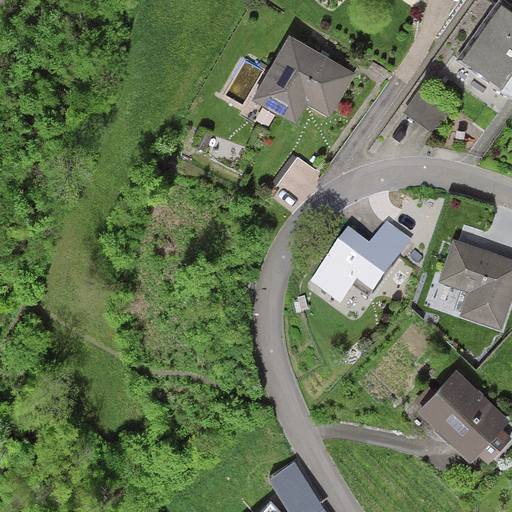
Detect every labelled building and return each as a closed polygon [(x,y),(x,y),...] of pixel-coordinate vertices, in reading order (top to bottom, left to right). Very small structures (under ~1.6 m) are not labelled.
[(511,8),(504,3),(462,62),(500,88),(511,71),(511,8)] [(354,74),(288,37),(252,101),(296,126),(307,107),(329,119),(354,74)] [(452,106),(421,85),(403,111),(432,133),(452,106)] [(350,228),(311,280),(341,302),(358,279),(374,291),(411,242),(385,223),(370,243),(350,228)] [(511,252),(454,234),(440,279),(468,288),(460,313),(504,327),(511,301),(511,252)] [(508,417),(456,364),(416,403),(469,457),(478,448),(487,457),(509,435),(500,425),(508,417)] [(325,511),(295,463),(271,479),(288,511),(325,511)]
